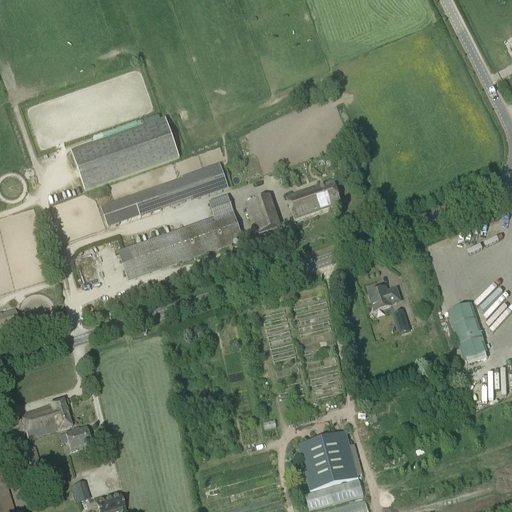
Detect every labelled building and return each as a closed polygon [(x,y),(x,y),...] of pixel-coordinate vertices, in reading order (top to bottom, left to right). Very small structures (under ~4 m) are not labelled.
[(164,118),(71,151),(83,191),(178,160),(164,118)] [(332,157),(324,159),(327,169),(335,167),(332,157)] [(183,179),(154,189),(162,210),(190,200),(191,203),(229,189),(220,164),(182,177),(183,179)] [(333,184),(286,200),(294,223),(341,207),(333,184)] [(215,220),(119,254),(128,282),(243,241),(228,197),(209,204),(215,220)] [(269,197),(245,206),(256,236),(280,227),(269,197)] [(465,252),(497,237),(495,232),(463,247),(465,252)] [(428,253),(436,279),(442,277),(434,251),(428,253)] [(383,289),(368,294),(375,313),(391,308),(390,306),(400,303),(396,291),(385,294),(383,289)] [(471,307),(447,314),(463,362),(487,355),(471,307)] [(404,320),(402,312),(394,315),(397,322),(404,320)] [(11,313),(0,316),(0,331),(16,327),(18,322),(16,316),(11,313)] [(301,400),(291,402),(294,411),(303,408),(301,400)] [(48,407),(20,416),(28,442),(57,433),(57,434),(73,430),(64,401),(48,406),(48,407)] [(65,435),(59,437),(61,445),(67,443),(70,453),(91,447),(85,429),(65,435)] [(345,435),(297,448),(310,494),(358,481),(345,435)] [(34,450),(15,456),(23,482),(42,476),(34,450)] [(11,511),(0,477),(0,511),(11,511)] [(87,495),(75,499),(77,504),(88,501),(87,495)] [(124,511),(119,497),(95,504),(97,511),(124,511)] [(366,511),(363,498),(332,505),(333,509),(320,511),(366,511)]
